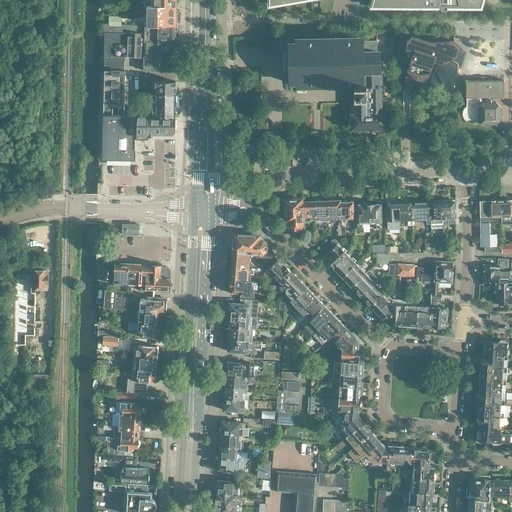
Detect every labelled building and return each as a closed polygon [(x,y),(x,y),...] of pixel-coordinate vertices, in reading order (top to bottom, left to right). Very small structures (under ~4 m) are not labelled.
[(247,0),(248,2),(258,2),(261,15),(309,7),(307,0),(247,0)] [(482,0),(373,0),(371,7),(441,7),(441,10),(447,10),(447,5),(458,5),(459,7),(481,7),(482,0)] [(176,15),(176,9),(175,9),(175,6),(152,6),(152,16),(175,16),(175,15),(176,15)] [(176,23),(176,17),(175,17),(175,16),(152,16),(149,16),(149,26),(154,26),(159,26),(175,26),(175,23),(176,23)] [(142,34),(142,26),(109,25),(109,42),(104,42),(104,71),(125,71),(125,57),(141,58),(142,34)] [(154,49),(154,34),(154,26),(149,26),(142,26),(142,34),(141,58),(143,58),(143,70),(154,70),(153,58),(156,58),(156,49),(154,49)] [(181,72),(181,41),(175,41),(175,26),(159,26),(158,42),(161,42),(161,45),(163,45),(163,51),(159,51),(159,56),(161,56),(161,72),(181,72)] [(381,114),(379,51),(377,51),(376,40),(365,40),(365,36),(359,36),(359,38),(295,39),(296,43),(289,43),(290,82),(296,82),(297,88),(354,86),(354,96),(355,96),(356,114),(349,115),(349,121),(351,121),(352,129),(386,128),(386,114),(381,114)] [(462,49),(454,41),(428,41),(412,36),(407,41),(407,44),(407,48),(405,48),(405,60),(410,62),(406,77),(405,81),(414,84),(425,84),(433,60),(441,63),(443,75),(451,76),(457,72),(457,64),(456,63),(458,56),(460,56),(462,49)] [(125,77),(125,71),(104,71),(104,82),(125,82),(125,77)] [(501,107),(496,102),(493,102),(493,97),(504,97),(504,80),(465,81),(466,98),(487,97),(487,102),(484,102),(478,108),(478,120),(484,125),(496,125),(501,120),(501,107)] [(177,89),(176,87),(176,81),(155,81),(155,94),(176,94),(176,93),(177,92),(177,89)] [(125,93),(125,82),(104,82),(103,93),(125,93)] [(124,103),(125,93),(103,93),(103,103),(124,103)] [(177,101),(176,99),(176,94),(155,94),(155,106),(176,106),(176,105),(177,104),(177,101)] [(132,138),(133,125),(133,115),(124,114),(124,103),(103,103),(103,113),(100,113),(99,158),(132,158),(132,138)] [(177,113),(176,112),(176,106),(155,106),(155,118),(176,119),(176,117),(177,116),(177,113)] [(175,133),(176,119),(155,118),(155,119),(149,119),(149,115),(133,115),(133,125),(132,138),(149,138),(149,136),(153,136),(153,133),(173,133),(175,133)] [(303,213),(302,201),(302,195),(299,193),(287,193),(282,201),(282,205),(283,206),(284,208),(284,212),(284,213),(303,213)] [(340,218),(340,200),(334,200),(332,199),(331,199),(329,200),(327,200),(328,219),(340,218)] [(501,218),(500,200),(495,200),(494,199),(491,199),(490,200),(489,200),(490,219),(501,218)] [(511,199),(511,200),(509,199),(507,199),(506,200),(500,200),(501,218),(501,223),(511,222),(511,199)] [(316,219),(315,201),(308,201),(307,200),(302,201),(303,213),(303,224),(311,224),(311,220),(316,219)] [(328,219),(327,200),(321,201),(320,200),(318,200),(316,201),(315,201),(316,219),(316,224),(324,224),(324,219),(328,219)] [(345,200),(340,200),(340,218),(354,218),(353,201),(347,202),(347,201),(345,200)] [(443,224),(443,200),(434,201),(434,202),(430,202),(430,203),(431,224),(443,224)] [(451,200),(443,200),(443,224),(455,223),(456,223),(456,218),(455,201),(451,201),(451,200)] [(490,231),(490,219),(489,200),(488,200),(488,201),(479,201),(480,218),(480,222),(480,224),(480,228),(480,230),(480,235),(480,236),(480,240),(480,241),(481,246),(480,246),(480,247),(484,247),(485,252),(497,252),(497,231),(490,231)] [(401,220),(400,202),(391,202),(391,204),(387,204),(387,225),(392,225),(392,224),(397,224),(397,233),(400,233),(400,225),(401,225),(401,220)] [(413,219),(412,204),(412,203),(408,203),(408,202),(400,202),(401,220),(408,219),(408,225),(413,225),(413,219)] [(431,224),(430,203),(428,203),(426,202),(424,203),(419,203),(417,202),(414,204),(412,204),(413,219),(427,219),(427,224),(431,224)] [(369,223),(368,204),(367,204),(366,203),(363,203),(362,204),(360,204),(360,205),(357,206),(357,204),(356,204),(357,229),(363,229),(363,223),(369,223)] [(370,204),(368,204),(369,223),(376,222),(376,229),(382,228),(381,203),(381,205),(378,205),(377,204),(376,204),(375,203),(371,203),(370,204)] [(303,224),(303,213),(284,213),(284,221),(289,226),(289,227),(289,226),(293,230),(303,230),(303,224)] [(139,234),(139,224),(123,224),(123,234),(139,234)] [(25,231),(19,232),(22,248),(28,247),(25,231)] [(314,232),(308,239),(307,240),(312,245),(320,237),(314,232)] [(246,249),(250,250),(250,234),(234,233),(231,235),(230,246),(233,246),(232,252),(233,252),(246,253),(246,249)] [(259,235),(250,234),(250,250),(253,250),(253,253),(261,253),(260,255),(262,255),(267,250),(267,245),(263,240),(264,240),(259,235)] [(333,267),(346,253),(337,244),(338,243),(335,239),(333,239),(326,246),(330,251),(323,257),(328,262),(329,263),(328,263),(330,265),(332,265),(333,267)] [(511,244),(502,245),(502,253),(511,252),(511,244)] [(250,253),(246,253),(233,252),(233,254),(231,256),(231,257),(232,259),(232,267),(249,268),(250,253)] [(342,276),(356,263),(346,253),(333,267),(338,272),(338,273),(339,275),(341,275),(342,276)] [(266,271),(279,284),(291,273),(278,259),(266,271)] [(500,266),(509,266),(509,260),(498,259),(498,266),(484,265),(482,284),(495,284),(499,282),(500,266)] [(436,279),(432,279),(432,284),(434,284),(433,294),(442,295),(442,294),(441,294),(437,294),(438,281),(451,282),(453,263),(451,263),(439,262),(436,262),(436,279)] [(128,283),(129,264),(115,263),(115,266),(114,282),(128,283)] [(352,286),(365,273),(356,263),(342,276),(347,281),(347,283),(349,284),(351,285),(352,286)] [(112,280),(112,267),(112,264),(102,264),(102,280),(112,280)] [(142,284),(142,264),(129,264),(128,283),(142,284)] [(151,265),(142,264),(142,284),(141,291),(146,291),(146,289),(146,278),(154,279),(154,275),(170,275),(169,271),(167,267),(163,266),(160,265),(151,264),(151,265)] [(396,276),(408,276),(414,277),(415,266),(397,265),(396,276)] [(509,303),(509,277),(509,266),(500,266),(499,282),(495,284),(495,303),(509,303)] [(252,268),(249,268),(232,267),(231,273),(230,275),(230,276),(231,278),(231,280),(253,281),(253,280),(251,280),(252,268)] [(432,284),(432,279),(432,278),(427,278),(427,267),(422,267),(422,277),(419,277),(419,282),(421,283),(430,283),(429,294),(432,294),(433,294),(434,284),(432,284)] [(48,275),(46,275),(46,270),(33,270),(33,289),(34,289),(34,299),(47,299),(47,289),(48,289),(48,275)] [(293,274),(291,273),(279,284),(286,292),(286,293),(289,296),(283,302),(285,302),(285,305),(288,305),(306,287),(303,284),(303,283),(301,281),(299,281),(296,278),(296,276),(295,274),(293,274)] [(361,296),(374,283),(365,273),(352,286),(356,291),(357,293),(358,294),(360,294),(361,296)] [(169,281),(168,281),(168,279),(169,279),(170,275),(154,275),(154,279),(146,278),(146,289),(168,290),(168,282),(169,282),(169,281)] [(253,282),(253,281),(231,280),(230,283),(229,284),(229,286),(230,287),(230,293),(241,294),(240,299),(253,300),(254,290),(258,290),(258,282),(253,282)] [(371,305),(382,295),(384,293),(374,283),(361,296),(366,301),(366,302),(368,304),(369,304),(371,305)] [(310,292),(306,287),(288,305),(285,305),(285,309),(288,309),(291,307),(291,304),(293,303),(300,311),(315,297),(314,296),(314,295),(313,294),(312,292),(310,292)] [(106,290),(104,308),(131,310),(133,292),(106,290)] [(442,299),(442,295),(433,294),(432,294),(430,307),(429,327),(435,327),(437,328),(439,329),(439,328),(440,328),(446,328),(447,318),(443,318),(443,308),(436,307),(437,299),(441,300),(441,299),(442,299)] [(391,313),(392,304),(391,304),(382,295),(371,305),(379,314),(378,314),(382,319),(386,319),(391,313)] [(166,312),(167,304),(164,304),(164,298),(154,297),(147,297),(147,300),(141,299),(140,311),(161,312),(163,313),(163,312),(166,312)] [(319,301),(315,297),(300,311),(310,320),(324,306),(323,305),(323,303),(321,302),(319,301)] [(259,300),(253,300),(240,299),(240,304),(230,303),(229,315),(252,317),(258,318),(259,300)] [(402,325),(403,305),(392,304),(391,313),(386,319),(387,319),(387,324),(392,324),(394,325),(396,325),(397,324),(402,325)] [(416,326),(417,306),(403,305),(402,325),(410,325),(411,326),(411,327),(413,327),(415,326),(416,326)] [(328,311),(324,306),(310,320),(318,329),(333,315),(332,314),(332,313),(332,312),(330,311),(328,311)] [(429,327),(430,307),(417,306),(416,326),(418,326),(419,327),(421,327),(423,326),(429,327)] [(160,324),(161,312),(140,311),(139,323),(160,324)] [(252,324),(252,317),(229,315),(228,327),(230,327),(251,329),(251,324),(252,324)] [(337,320),(333,315),(318,329),(323,334),(320,337),(324,341),(327,338),(328,339),(331,336),(331,337),(331,336),(342,326),(343,325),(341,324),(341,322),(339,320),(337,320)] [(160,326),(160,324),(139,323),(139,331),(135,330),(135,335),(157,336),(158,333),(159,333),(159,332),(161,330),(161,327),(160,326)] [(342,326),(331,336),(331,337),(333,339),(334,340),(335,339),(335,340),(346,329),(345,329),(346,329),(345,327),(343,325),(342,326)] [(253,329),(251,329),(230,327),(229,339),(248,340),(248,339),(252,340),(253,329)] [(334,340),(342,348),(356,348),(356,345),(361,346),(361,345),(361,343),(358,340),(357,340),(355,338),(356,338),(352,334),(351,334),(346,329),(345,329),(346,329),(335,340),(335,339),(334,340)] [(117,346),(118,337),(103,336),(103,345),(117,346)] [(248,348),(248,340),(229,339),(228,351),(251,353),(251,348),(248,348)] [(483,353),(482,354),(508,355),(508,349),(507,349),(507,342),(506,342),(504,340),(501,340),(499,342),(486,341),(483,343),(483,347),(485,350),(485,353),(483,353)] [(134,349),(133,357),(157,358),(157,357),(159,355),(159,352),(158,351),(158,349),(156,349),(157,346),(137,344),(137,349),(134,349)] [(361,346),(356,345),(356,348),(342,348),(343,349),(342,360),(339,360),(338,359),(335,359),(335,361),(341,361),(341,360),(363,362),(363,356),(364,355),(364,353),(363,352),(364,346),(361,346)] [(279,360),(280,352),(265,351),(264,359),(279,360)] [(507,368),(508,355),(482,354),(482,359),(481,360),(480,363),(482,364),(482,366),(507,368)] [(156,370),(157,358),(133,357),(132,368),(135,368),(156,370)] [(363,364),(363,362),(341,360),(341,361),(335,361),(335,373),(340,374),(340,373),(362,374),(362,369),(363,368),(364,365),(363,364)] [(249,369),(250,364),(227,362),(226,374),(250,376),(251,369),(249,369)] [(506,380),(507,368),(482,366),(481,371),(480,372),(479,376),(481,377),(481,379),(506,380)] [(156,371),(156,370),(135,368),(134,375),(128,375),(127,391),(147,393),(147,381),(154,382),(154,379),(155,379),(156,377),(157,376),(158,373),(156,371)] [(299,380),(299,373),(282,372),(281,379),(299,380)] [(362,376),(362,374),(340,373),(340,374),(335,373),(335,374),(341,375),(341,385),(361,386),(361,381),(362,381),(363,380),(363,378),(362,376)] [(251,376),(250,376),(226,374),(225,385),(248,387),(249,384),(250,384),(251,376)] [(505,393),(506,380),(481,379),(480,384),(479,385),(479,388),(480,389),(480,391),(505,393)] [(300,382),(287,382),(287,390),(300,391),(300,382)] [(248,392),(248,387),(225,385),(224,397),(249,400),(249,392),(248,392)] [(361,389),(361,386),(341,385),(340,397),(360,399),(361,394),(362,392),(362,390),(361,389)] [(285,403),(285,397),(286,391),(278,391),(276,411),(284,411),(285,404),(285,403)] [(505,405),(505,393),(480,391),(480,392),(478,393),(478,397),(479,398),(479,404),(505,405)] [(116,392),(116,400),(138,401),(139,393),(116,392)] [(248,408),(249,400),(224,397),(223,410),(246,412),(247,408),(248,408)] [(360,401),(360,399),(340,397),(339,410),(340,410),(356,411),(356,410),(360,411),(360,406),(361,405),(361,403),(360,401)] [(121,402),(120,414),(140,416),(140,414),(142,413),(142,409),(141,408),(141,406),(138,406),(138,403),(121,402)] [(504,418),(505,405),(479,404),(479,405),(477,406),(477,409),(479,410),(478,416),(504,418)] [(360,411),(356,410),(356,411),(340,410),(340,417),(344,417),(343,427),(348,433),(362,422),(362,420),(360,418),(358,418),(357,417),(357,411),(360,411)] [(262,411),(261,418),(275,419),(275,412),(262,411)] [(139,427),(140,416),(120,414),(119,427),(139,427)] [(503,430),(504,418),(478,416),(478,417),(477,418),(476,422),(478,423),(477,429),(479,429),(501,430),(503,430)] [(139,439),(139,427),(119,427),(115,426),(115,422),(110,421),(109,426),(111,426),(111,430),(114,430),(114,437),(139,439)] [(245,428),(245,423),(222,421),(221,433),(238,434),(239,428),(245,428)] [(366,428),(362,422),(348,433),(349,435),(347,437),(354,446),(370,432),(369,430),(368,428),(366,428)] [(501,434),(501,430),(479,429),(479,432),(477,434),(477,439),(479,441),(492,442),(494,444),(497,444),(499,442),(509,443),(510,435),(501,434)] [(366,454),(379,442),(375,438),(375,436),(373,434),(372,434),(370,432),(354,446),(356,448),(355,449),(358,454),(352,459),(356,463),(364,456),(366,454)] [(238,442),(238,434),(221,433),(220,445),(241,447),(242,442),(238,442)] [(139,439),(114,437),(113,445),(118,445),(118,449),(110,449),(110,453),(126,454),(126,450),(132,451),(132,448),(138,449),(138,447),(140,445),(140,442),(139,440),(139,439)] [(388,462),(389,449),(384,449),(384,448),(384,446),(382,443),(380,443),(379,442),(366,454),(372,461),(388,462)] [(241,452),(241,447),(220,445),(219,457),(236,458),(237,451),(241,452)] [(409,463),(410,448),(404,447),(403,446),(401,446),(399,447),(389,446),(389,449),(388,462),(396,463),(401,463),(403,462),(403,459),(408,460),(408,461),(409,462),(409,463)] [(412,448),(410,448),(409,463),(414,463),(414,467),(428,468),(429,452),(427,452),(427,450),(427,449),(426,449),(426,448),(426,447),(425,447),(425,446),(424,446),(423,446),(423,447),(422,447),(422,448),(421,449),(417,448),(416,447),(413,447),(412,448)] [(126,455),(126,454),(110,453),(110,454),(105,454),(104,460),(133,462),(134,456),(126,455)] [(236,465),(236,458),(219,457),(218,469),(241,471),(242,465),(236,465)] [(270,478),(271,462),(258,461),(257,477),(270,478)] [(149,469),(123,467),(122,480),(148,482),(148,481),(149,479),(149,476),(148,475),(149,469)] [(434,468),(428,468),(414,467),(412,468),(412,480),(433,481),(433,479),(435,478),(435,476),(434,474),(434,468)] [(286,493),(287,472),(277,471),(276,492),(286,493)] [(296,493),(297,473),(287,472),(286,493),(296,493)] [(306,494),(307,474),(297,473),(296,493),(306,494)] [(318,474),(307,474),(306,494),(316,495),(318,474)] [(489,494),(490,480),(490,479),(480,479),(471,479),(469,481),(469,484),(470,486),(470,489),(469,499),(470,499),(488,500),(489,494)] [(510,495),(510,480),(500,480),(499,479),(496,479),(495,480),(490,480),(489,494),(491,494),(492,495),(510,495)] [(239,494),(240,482),(218,480),(217,492),(239,494)] [(433,487),(433,481),(412,480),(411,492),(431,493),(432,494),(433,492),(434,490),(434,488),(433,487)] [(128,492),(126,511),(150,511),(150,510),(151,510),(152,510),(154,509),(155,508),(155,507),(156,506),(156,505),(156,504),(156,503),(155,502),(155,501),(154,500),(153,500),(153,499),(152,499),(151,499),(151,493),(147,492),(148,485),(110,483),(110,491),(128,492)] [(239,498),(239,494),(217,492),(216,504),(235,505),(236,498),(239,498)] [(430,499),(431,493),(411,492),(410,492),(409,504),(430,506),(430,504),(431,503),(432,500),(431,499),(430,499)] [(316,495),(306,494),(296,493),(295,503),(315,505),(316,495)] [(490,511),(491,500),(488,500),(470,499),(470,503),(470,505),(469,506),(468,508),(469,510),(469,511),(487,511),(490,511)] [(378,500),(377,511),(383,511),(384,511),(386,511),(387,503),(382,503),(382,500),(378,500)] [(365,511),(347,511),(348,501),(335,501),(334,511),(333,511),(332,511),(365,511)] [(314,511),(315,505),(295,503),(294,511),(314,511)]
